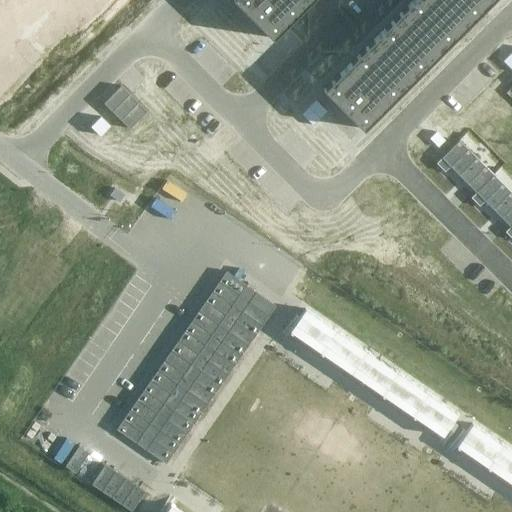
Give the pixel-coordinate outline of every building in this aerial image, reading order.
[(236,0),(271,35),(306,0),(407,0),(322,85),(361,125),(487,0),(236,0)] [(111,111),(128,94),(120,85),(102,103),(111,111)] [(120,120),(137,102),(128,94),(111,111),(120,120)] [(314,100),(301,114),(312,125),(326,111),(314,100)] [(146,111),(137,102),(120,120),(129,128),(146,111)] [(457,134),(440,152),(448,160),(474,186),(491,168),(457,134)] [(440,152),(434,157),(443,166),(448,160),(440,152)] [(511,188),(491,168),(474,186),(482,194),(508,220),(511,216),(511,188)] [(474,186),(468,191),(477,200),(482,194),(474,186)] [(123,194),(114,188),(109,194),(119,201),(123,194)] [(511,224),(508,220),(503,226),(511,234),(511,233),(511,224)] [(225,270),(115,429),(165,463),(275,304),(225,270)] [(304,308),(289,330),(441,435),(457,413),(304,308)] [(511,450),(471,422),(456,445),(511,483),(511,450)] [(78,445),(64,465),(74,472),(88,452),(78,445)] [(104,463),(90,483),(131,511),(144,491),(104,463)]
